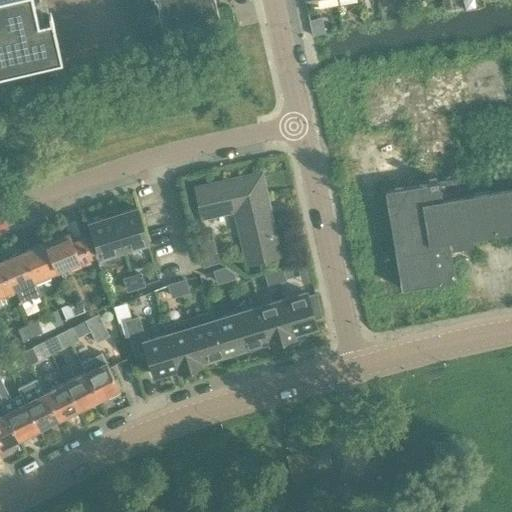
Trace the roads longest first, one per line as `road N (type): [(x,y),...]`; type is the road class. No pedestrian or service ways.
road 1 (residential): [(0,502),(165,421),(355,367)]
road 2 (residential): [(0,214),(115,170),(301,125)]
road 3 (residential): [(355,367),(301,125)]
road 4 (residential): [(355,367),(511,335)]
road 5 (residential): [(301,125),(274,0)]
